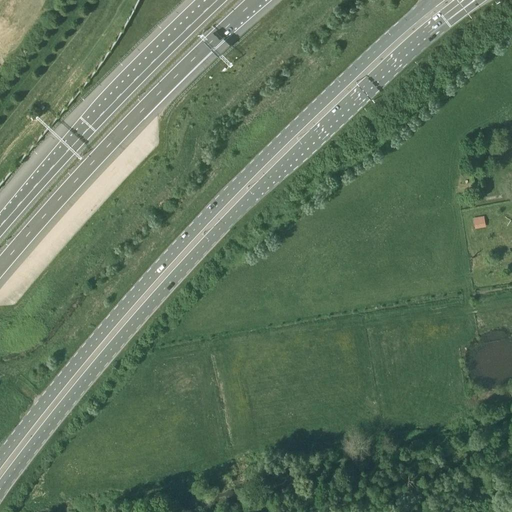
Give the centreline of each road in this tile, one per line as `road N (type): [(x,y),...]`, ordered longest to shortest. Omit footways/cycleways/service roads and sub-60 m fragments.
road 1 (primary): [(0,490),(93,371),(254,191),(464,0)]
road 2 (primary): [(436,0),(187,237),(0,458)]
road 3 (motorway): [(0,268),(256,0)]
road 4 (motorway): [(215,0),(0,225)]
